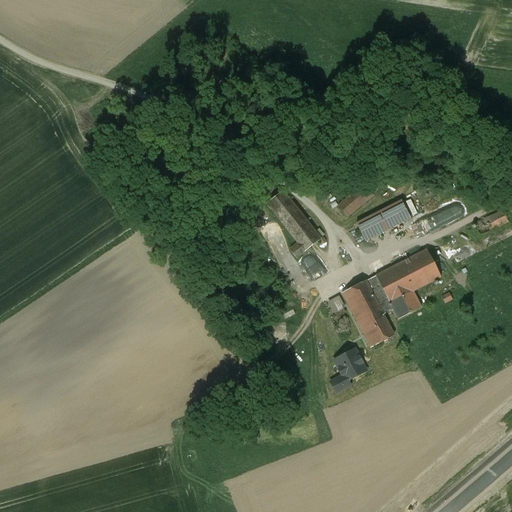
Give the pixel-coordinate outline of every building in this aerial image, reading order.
[(374,195),(365,184),(338,205),(347,217),(374,195)] [(321,239),(282,191),(267,203),(299,242),(289,250),(296,259),(321,239)] [(412,219),(401,199),(355,223),(365,243),(412,219)] [(503,210),(476,224),(481,235),(508,221),(503,210)] [(427,250),(366,281),(384,313),(393,309),(398,319),(422,307),(413,291),(440,277),(427,250)] [(394,335),(384,313),(366,281),(342,293),(370,348),(394,335)] [(449,293),(441,297),(445,305),(453,300),(449,293)] [(340,294),(329,302),(336,313),(347,305),(340,294)] [(331,361),(339,376),(328,382),(335,395),(352,386),(350,382),(368,373),(356,348),(331,361)]
